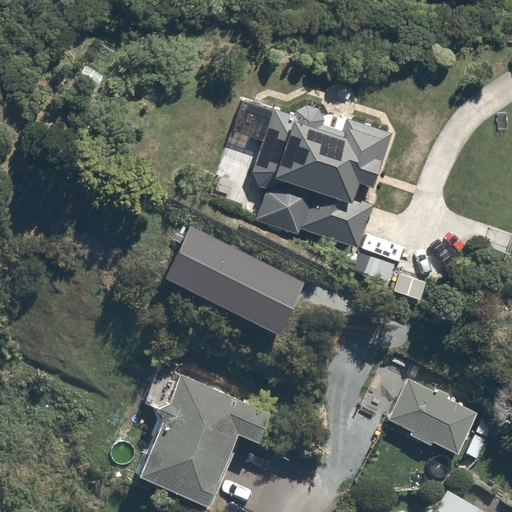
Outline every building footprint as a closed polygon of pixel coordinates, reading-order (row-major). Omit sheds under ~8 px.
[(255,217),(356,251),(370,210),(361,207),(386,134),(297,104),(292,118),(272,112),(247,186),(263,191),(255,217)] [(473,414),(370,358),(357,382),(387,398),(377,416),(450,456),(473,414)] [(270,412),(160,363),(140,407),(158,415),(130,478),(203,510),(234,440),(254,449),(270,412)] [(329,393),(309,386),(299,417),(318,424),(329,393)] [(481,511),(444,490),(431,511),(481,511)]
